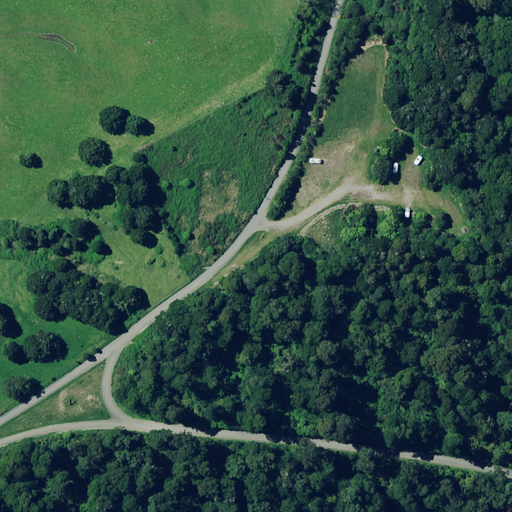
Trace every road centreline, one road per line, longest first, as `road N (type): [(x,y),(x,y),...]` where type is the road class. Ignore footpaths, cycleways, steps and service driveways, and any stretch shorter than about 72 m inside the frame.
road 1 (unclassified): [(338,0),(297,135),(251,230),(115,344)]
road 2 (unclassified): [(126,427),(511,475)]
road 3 (unclassified): [(115,344),(0,420)]
road 4 (unclassified): [(126,427),(80,426),(0,441)]
